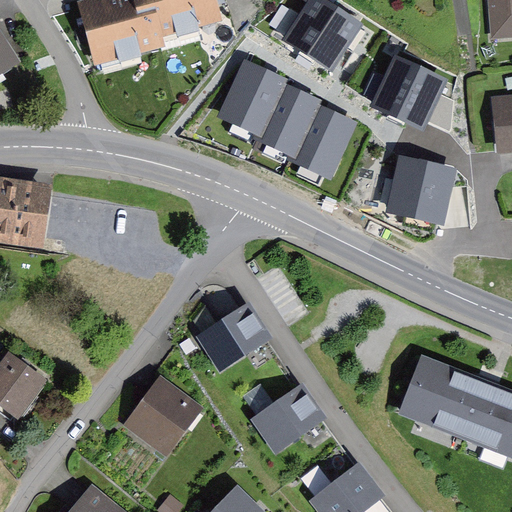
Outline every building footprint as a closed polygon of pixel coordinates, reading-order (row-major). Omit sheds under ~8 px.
[(220,24),(213,0),(91,0),(77,4),(94,71),(162,54),(158,39),(220,24)] [(326,0),(307,0),(282,40),(332,72),(364,24),(326,0)] [(511,0),(488,0),(493,41),(511,39),(511,0)] [(0,78),(19,65),(0,36),(0,78)] [(454,100),(441,94),(448,80),(395,55),(371,106),(424,131),(428,122),(450,133),(454,100)] [(287,77),(244,58),(218,116),(261,135),(284,83),(287,77)] [(322,100),(284,83),(261,135),(258,141),(296,158),(320,105),(322,100)] [(511,94),(490,97),(497,157),(511,155),(511,94)] [(358,122),(320,105),(296,158),(294,163),(332,180),(358,122)] [(458,169),(399,155),(386,213),(444,226),(458,169)] [(46,193),(0,184),(0,245),(35,252),(46,193)] [(197,342),(219,376),(274,340),(251,306),(197,342)] [(43,384),(3,353),(0,357),(0,407),(15,419),(43,384)] [(414,422),(511,462),(511,396),(438,366),(414,422)] [(157,380),(119,429),(159,459),(196,411),(157,380)] [(250,427),(273,460),(330,420),(307,387),(250,427)] [(304,507),(308,511),(362,511),(384,495),(359,463),(304,507)] [(63,511),(126,511),(88,482),(63,511)] [(207,511),(255,511),(232,488),(207,511)]
